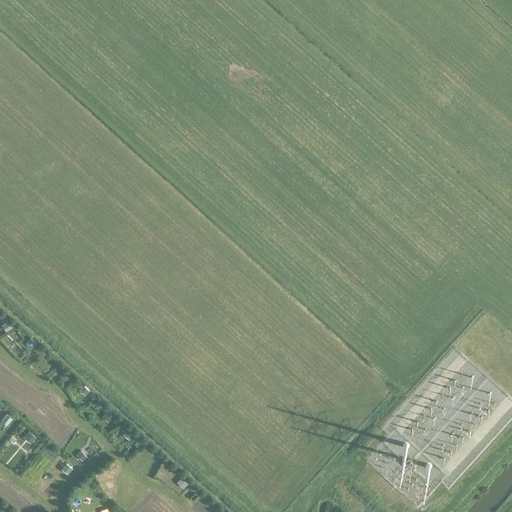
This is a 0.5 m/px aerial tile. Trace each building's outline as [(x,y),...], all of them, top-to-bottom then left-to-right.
[(1,324),(5,329),(13,324),(9,318),(1,324)] [(25,342),(31,347),(35,342),(30,337),(25,342)] [(466,468),(511,418),(511,396),(470,358),(456,372),(458,377),(453,382),(449,379),(446,382),(430,388),(428,390),(433,395),(428,396),(430,402),(417,416),(418,422),(417,422),(409,431),(415,437),(416,440),(412,441),(444,471),(440,476),(443,478),(445,476),(455,473),(449,456),(462,468),(461,469),(461,470),(466,468)] [(79,388),(85,394),(89,390),(83,383),(79,388)] [(101,414),(107,420),(112,415),(106,409),(101,414)] [(1,419),(6,424),(12,417),(6,412),(1,419)] [(122,432),(128,438),(133,433),(127,427),(122,432)] [(24,436),(31,442),(36,436),(29,430),(24,436)] [(76,453),(82,460),(87,456),(81,449),(76,453)] [(408,459),(404,463),(411,470),(415,465),(408,459)] [(66,461),(61,467),(68,472),(72,467),(66,461)] [(177,481),(184,487),(188,482),(181,476),(177,481)]
